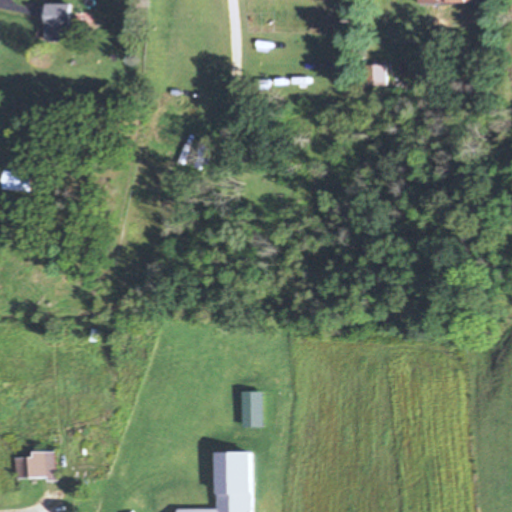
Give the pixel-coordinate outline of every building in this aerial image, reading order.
[(45,0),(45,33),(71,34),(71,0),(45,0)] [(367,65),(367,88),(391,88),(391,65),(367,65)] [(195,117),(197,102),(182,100),(180,115),(195,117)] [(5,191),(34,193),(35,173),(6,172),(5,191)] [(245,428),(265,428),(265,393),(245,393),(245,428)] [(59,452),(38,452),(38,458),(19,458),(19,479),(60,479),(59,452)]
